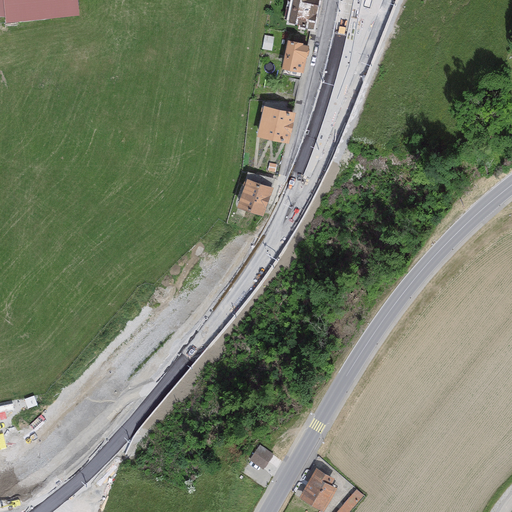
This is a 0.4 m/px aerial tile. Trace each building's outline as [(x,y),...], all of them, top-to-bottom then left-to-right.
[(76,0),(3,0),(6,22),(78,15),(76,0)] [(319,1),(312,0),(293,0),(289,24),(314,28),(319,1)] [(368,15),(372,0),(362,0),(359,12),(368,15)] [(309,48),(287,43),(282,68),(303,73),(309,48)] [(294,113),(265,107),(258,138),(288,144),(294,113)] [(273,186),(248,177),(239,204),(263,213),(273,186)] [(273,454),(260,446),(250,461),(263,469),(273,454)] [(335,477),(315,467),(300,496),(326,509),(338,487),(331,484),(335,477)] [(348,511),(365,495),(358,487),(334,511),(348,511)]
